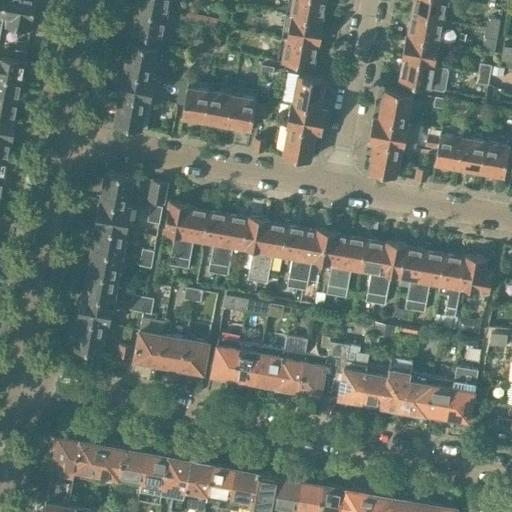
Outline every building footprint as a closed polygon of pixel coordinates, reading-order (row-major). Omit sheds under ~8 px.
[(36,0),(7,0),(5,14),(9,14),(7,25),(31,29),(36,0)] [(137,0),(136,9),(167,14),(169,0),(137,0)] [(323,18),(325,0),(294,0),(292,12),(323,18)] [(414,0),(413,12),(443,18),(446,0),(414,0)] [(136,9),(132,32),(163,38),(167,14),(136,9)] [(217,22),(218,17),(183,10),(182,16),(217,22)] [(325,18),(323,18),(292,12),(287,37),(318,42),(320,43),(325,18)] [(413,12),(408,34),(439,40),(443,18),(413,12)] [(486,26),(498,28),(500,18),(488,16),(486,26)] [(498,28),(486,26),(482,48),(494,50),(498,28)] [(402,58),(404,58),(435,64),(439,40),(408,34),(406,34),(402,58)] [(314,64),(318,42),(287,37),(283,59),(314,64)] [(152,73),(158,43),(131,38),(125,68),(152,73)] [(17,39),(15,50),(26,52),(28,42),(17,39)] [(0,74),(23,78),(26,58),(0,53),(0,74)] [(404,58),(400,80),(443,88),(444,86),(445,87),(449,68),(447,68),(448,66),(435,64),(404,58)] [(490,73),(491,63),(480,61),(478,71),(490,73)] [(273,73),(274,64),(262,62),(261,71),(273,73)] [(492,73),(503,75),(504,67),(492,64),(491,73),(492,73)] [(152,73),(125,68),(123,68),(119,93),(121,94),(147,99),(147,97),(151,98),(156,74),(152,73)] [(299,69),(294,98),(320,103),(326,74),(299,69)] [(476,80),(488,83),(490,73),(478,71),(476,80)] [(0,94),(19,98),(23,78),(0,74),(0,94)] [(206,118),(211,87),(188,83),(182,113),(206,118)] [(406,119),(412,90),(385,85),(380,115),(406,119)] [(206,118),(229,122),(235,91),(211,87),(206,118)] [(252,126),(255,111),(257,101),(258,96),(235,91),(229,122),(252,126)] [(0,114),(15,117),(19,98),(0,94),(0,114)] [(121,94),(115,122),(142,127),(147,99),(121,94)] [(446,107),(448,96),(435,94),(433,104),(446,107)] [(320,103),(294,98),(291,98),(286,123),(289,123),(316,128),(322,129),(327,105),(320,103)] [(268,103),(257,101),(255,111),(267,113),(268,103)] [(369,138),(375,139),(402,144),(405,144),(409,120),(406,119),(380,115),(374,113),(369,138)] [(0,134),(12,137),(11,139),(13,139),(17,117),(15,117),(0,114),(0,134)] [(310,157),(316,128),(289,123),(284,153),(310,157)] [(441,129),(440,134),(438,145),(435,160),(461,164),(466,134),(441,129)] [(438,145),(440,134),(428,132),(426,143),(438,145)] [(0,155),(8,157),(11,139),(12,137),(0,134),(0,155)] [(461,164),(483,168),(489,138),(466,134),(461,164)] [(256,135),(254,147),(264,149),(266,137),(256,135)] [(511,142),(489,138),(483,168),(506,173),(511,142)] [(397,173),(402,144),(375,139),(370,169),(397,173)] [(419,165),(417,177),(427,179),(429,167),(419,165)] [(129,199),(133,174),(106,169),(102,194),(129,199)] [(163,201),(167,180),(154,178),(150,198),(163,201)] [(99,198),(95,219),(97,219),(128,225),(132,204),(128,203),(129,199),(102,194),(101,198),(99,198)] [(164,231),(174,233),(168,264),(179,266),(190,204),(191,204),(191,202),(170,199),(164,231)] [(163,211),(165,203),(150,200),(149,208),(163,211)] [(194,236),(204,238),(209,208),(191,204),(190,204),(179,266),(189,268),(194,236)] [(161,222),(163,211),(149,208),(147,219),(161,222)] [(208,272),(218,274),(229,211),(209,208),(204,238),(213,240),(208,272)] [(233,244),(243,245),(249,215),(248,215),(229,211),(218,274),(228,275),(233,244)] [(248,279),(257,281),(269,218),(270,219),(270,217),(249,213),(248,215),(249,215),(243,245),(253,247),(248,279)] [(288,222),(270,219),(269,218),(257,281),(267,283),(273,251),(283,252),(288,222)] [(128,225),(97,219),(95,219),(94,224),(96,225),(92,245),(123,250),(128,225)] [(287,286),(297,288),(308,225),(288,222),(283,252),(293,254),(287,286)] [(315,227),(308,225),(297,288),(306,290),(312,258),(322,259),(328,229),(328,227),(316,225),(315,227)] [(326,293),(336,295),(347,233),(340,231),(340,230),(328,227),(328,229),(322,259),(332,261),(326,293)] [(352,265),(362,267),(367,236),(347,233),(336,295),(346,297),(352,265)] [(366,301),(376,303),(387,240),(386,240),(367,236),(362,267),(372,268),(366,301)] [(387,240),(376,303),(385,304),(391,272),(401,274),(407,243),(408,244),(409,242),(386,238),(386,240),(387,240)] [(405,308),(415,310),(426,247),(408,244),(407,243),(401,274),(411,275),(405,308)] [(92,245),(88,270),(118,276),(123,250),(92,245)] [(446,251),(426,247),(415,310),(425,312),(431,279),(440,281),(446,251)] [(140,256),(155,259),(156,251),(142,248),(140,256)] [(467,254),(465,254),(446,251),(440,281),(439,290),(448,292),(444,315),(455,317),(457,307),(461,284),(467,254)] [(467,254),(461,284),(490,290),(494,268),(485,267),(487,256),(465,252),(465,254),(467,254)] [(153,267),(155,259),(140,256),(139,264),(153,267)] [(114,301),(118,276),(88,270),(84,289),(82,289),(81,295),(114,301)] [(186,285),(184,296),(192,298),(194,286),(186,285)] [(203,288),(194,286),(192,298),(200,300),(203,288)] [(144,310),(147,294),(136,292),(133,308),(144,310)] [(224,306),(234,307),(237,294),(227,292),(224,306)] [(157,296),(147,294),(144,310),(154,312),(157,296)] [(79,317),(78,321),(105,326),(106,321),(110,322),(114,301),(81,295),(77,316),(79,317)] [(245,309),(268,314),(269,311),(271,300),(248,296),(245,309)] [(282,313),(284,303),(271,300),(269,311),(282,313)] [(374,330),(394,334),(395,331),(396,323),(376,320),(374,330)] [(100,351),(105,326),(78,321),(74,346),(100,351)] [(159,361),(164,330),(142,326),(136,357),(159,361)] [(159,361),(181,365),(187,335),(164,330),(159,361)] [(283,345),(277,383),(299,387),(306,349),(308,335),(285,331),(283,345)] [(234,375),(241,337),(218,333),(211,371),(234,375)] [(329,342),(330,339),(330,336),(330,335),(322,333),(320,345),(329,346),(329,342)] [(181,365),(204,370),(209,339),(187,335),(181,365)] [(463,342),(477,345),(479,338),(464,335),(463,342)] [(262,341),(241,337),(234,375),(256,379),(262,341)] [(327,353),(321,391),(360,398),(367,360),(369,351),(359,349),(360,344),(330,339),(329,342),(329,346),(327,353)] [(119,341),(117,353),(129,356),(131,343),(119,341)] [(256,379),(277,383),(283,345),(262,341),(256,379)] [(321,391),(327,353),(306,349),(299,387),(321,391)] [(391,356),(389,365),(383,402),(404,406),(410,368),(412,360),(391,356)] [(367,360),(360,398),(383,402),(389,365),(367,360)] [(479,367),(456,363),(454,376),(447,414),(470,418),(471,412),(473,398),(475,386),(479,367)] [(426,410),(432,372),(410,368),(404,406),(426,410)] [(454,376),(432,372),(426,410),(447,414),(454,376)] [(475,386),(473,398),(482,399),(487,399),(489,389),(475,386)] [(473,398),(471,412),(479,413),(482,399),(473,398)] [(511,425),(511,402),(502,401),(501,413),(498,413),(497,424),(511,425)] [(80,437),(58,433),(46,496),(69,500),(72,482),(61,480),(62,472),(74,474),(80,437)] [(103,441),(80,437),(74,474),(96,478),(103,441)] [(125,445),(103,441),(96,478),(118,482),(125,445)] [(125,445),(118,482),(140,486),(147,449),(125,445)] [(147,449),(140,486),(138,496),(160,500),(162,490),(169,453),(147,449)] [(183,504),(185,494),(192,457),(169,453),(162,490),(171,492),(168,508),(182,510),(183,504)] [(205,508),(207,499),(214,461),(192,457),(185,494),(183,504),(205,508)] [(236,465),(214,461),(207,499),(229,503),(236,465)] [(252,507),(259,469),(236,465),(229,503),(252,507)] [(280,473),(259,469),(252,507),(250,511),(273,511),(274,511),(280,473)] [(297,511),(303,477),(280,473),(274,511),(282,511),(297,511)] [(318,511),(325,481),(303,477),(297,511),(318,511)] [(342,511),(347,485),(325,481),(318,511),(342,511)] [(365,511),(370,489),(347,485),(342,511),(365,511)] [(365,511),(388,511),(391,493),(370,489),(365,511)] [(411,511),(414,497),(391,493),(388,511),(411,511)] [(46,496),(43,511),(89,511),(91,504),(69,500),(46,496)] [(433,511),(436,501),(414,497),(411,511),(433,511)] [(457,511),(459,505),(436,501),(433,511),(457,511)]
